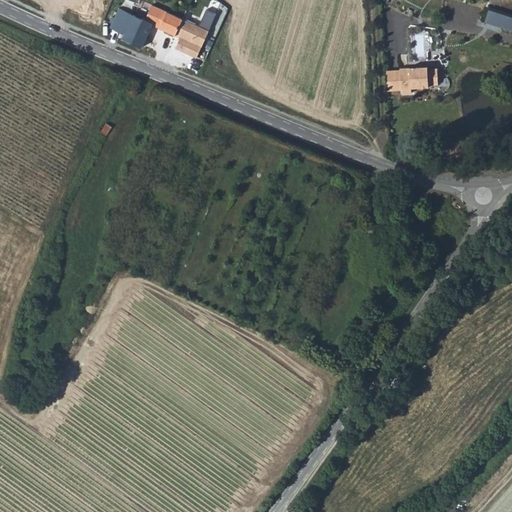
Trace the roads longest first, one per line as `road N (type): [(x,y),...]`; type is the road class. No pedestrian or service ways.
road 1 (unclassified): [(468,190),(379,164),(0,5)]
road 2 (unclassified): [(276,511),(477,239),(483,213)]
road 3 (unknown): [(377,8),(511,35)]
